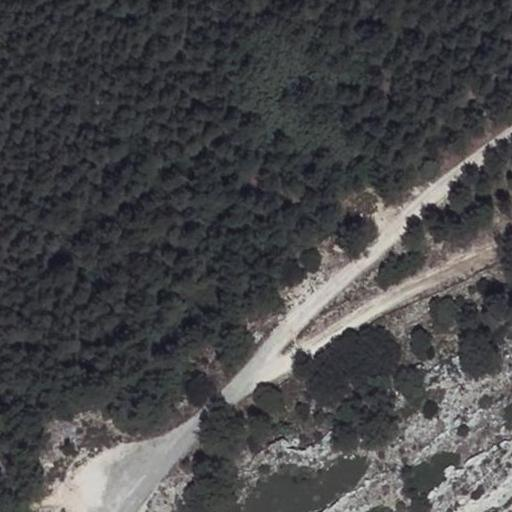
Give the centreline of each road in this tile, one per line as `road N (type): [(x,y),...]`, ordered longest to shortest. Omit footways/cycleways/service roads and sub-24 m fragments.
road 1 (unclassified): [(511,119),(376,242),(276,355),(163,449),(122,511)]
road 2 (track): [(276,355),(435,275),(511,248)]
